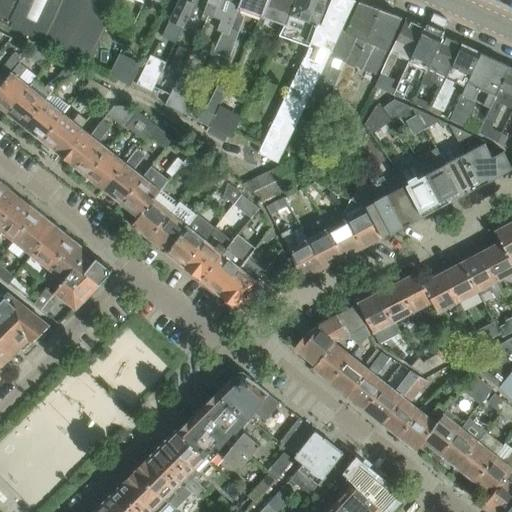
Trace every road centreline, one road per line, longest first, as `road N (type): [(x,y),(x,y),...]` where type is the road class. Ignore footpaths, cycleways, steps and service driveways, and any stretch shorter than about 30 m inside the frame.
road 1 (residential): [(231,347),(511,200)]
road 2 (residential): [(435,498),(231,347)]
road 3 (residential): [(78,511),(231,347)]
road 4 (residential): [(136,276),(111,305),(65,330),(56,350),(0,406)]
road 5 (residential): [(136,276),(0,171)]
